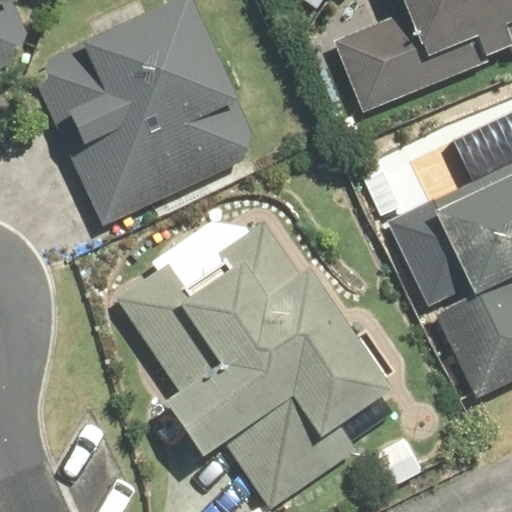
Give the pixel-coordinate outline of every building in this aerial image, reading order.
[(0,0),(0,71),(26,59),(0,0)] [(20,74),(94,231),(237,163),(245,149),(246,130),(189,0),(186,0),(173,3),(171,0),(20,74)] [(354,120),(511,54),(511,0),(378,0),(386,18),(322,44),(354,120)] [(511,162),(410,211),(454,303),(426,317),(467,402),(511,380),(511,162)] [(258,225),(210,256),(221,272),(181,298),(161,267),(109,302),(169,392),(144,409),(182,466),(213,445),(257,511),(261,511),(347,456),(328,428),(374,398),(258,225)] [(401,443),(363,462),(383,501),(421,481),(401,443)]
